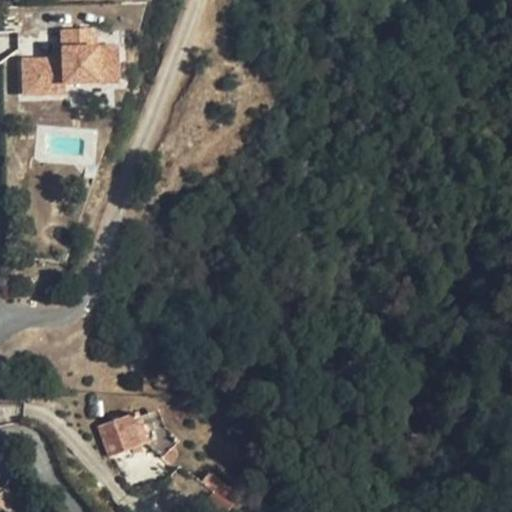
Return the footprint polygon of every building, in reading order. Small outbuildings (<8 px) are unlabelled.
[(59,56),(20,58),(21,95),(69,93),(68,84),(120,82),(119,44),(97,45),(97,28),(58,29),(59,56)] [(13,391),(4,390),(4,399),(12,399),(13,391)] [(159,410),(138,417),(147,442),(164,428),(159,410)] [(137,414),(98,427),(109,456),(146,443),(147,442),(138,417),(137,414)] [(164,428),(147,442),(146,443),(150,448),(161,459),(179,441),(164,428)] [(229,489),(209,474),(201,484),(222,499),(229,489)] [(14,511),(23,504),(7,488),(0,492),(0,507),(7,511),(14,511)] [(220,500),(212,495),(199,511),(200,511),(227,511),(232,506),(220,500)]
